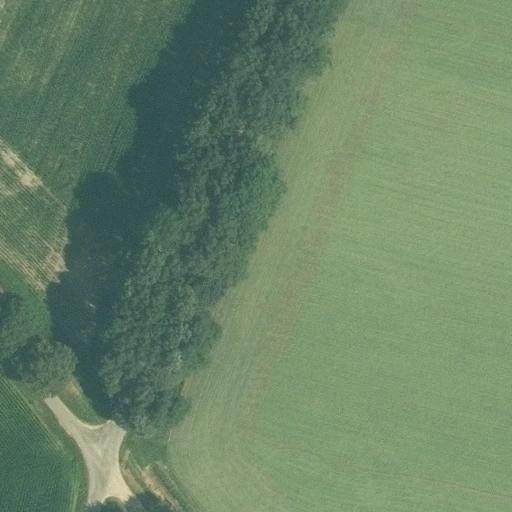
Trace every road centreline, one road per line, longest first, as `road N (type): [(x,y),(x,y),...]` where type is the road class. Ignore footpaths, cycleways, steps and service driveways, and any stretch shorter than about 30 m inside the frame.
road 1 (unclassified): [(102,462),(281,0)]
road 2 (unclassified): [(102,462),(0,343)]
